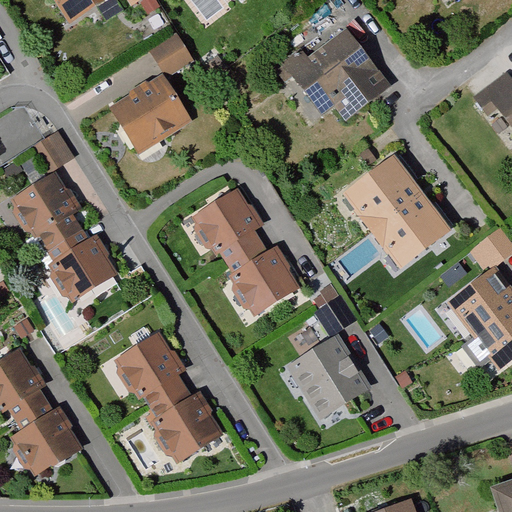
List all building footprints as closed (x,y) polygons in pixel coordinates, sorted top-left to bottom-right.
[(45,0),(63,29),(111,0),(45,0)] [(298,69),(284,79),(310,114),(327,102),(340,120),(379,91),(340,38),(298,69)] [(170,41),(145,56),(159,79),(184,64),(170,41)] [(278,84),(284,79),(298,69),(290,58),(270,72),(278,84)] [(155,83),(104,114),(132,158),(182,126),(155,83)] [(480,118),(489,111),(509,96),(500,83),(470,105),(480,118)] [(511,93),(509,96),(489,111),(511,140),(511,93)] [(43,144),(28,154),(43,178),(58,169),(43,144)] [(422,191),(395,154),(344,192),(372,229),(422,191)] [(56,172),(13,199),(33,233),(41,228),(51,246),(83,226),(75,214),(79,211),(56,172)] [(422,191),(372,229),(400,266),(450,229),(422,191)] [(229,198),(186,224),(211,262),(217,259),(223,267),(254,247),(248,236),(254,232),(229,198)] [(83,226),(51,246),(58,257),(49,262),(73,302),(122,275),(98,235),(91,239),(83,226)] [(494,236),(469,256),(485,276),(510,256),(494,236)] [(254,247),(223,267),(229,276),(222,281),(249,323),(293,295),(267,254),(262,258),(254,247)] [(469,344),(511,311),(511,310),(488,279),(445,312),(469,344)] [(335,303),(309,320),(324,342),(349,325),(335,303)] [(511,311),(469,344),(457,353),(473,373),(486,363),(495,374),(511,361),(511,311)] [(154,338),(108,366),(130,402),(137,397),(144,409),(176,391),(169,381),(177,376),(154,338)] [(332,345),(284,376),(316,425),(364,394),(332,345)] [(15,355),(0,364),(0,416),(3,415),(9,425),(39,407),(31,392),(36,389),(15,355)] [(176,391),(144,409),(153,422),(145,427),(170,470),(218,441),(193,400),(185,405),(176,391)] [(39,407),(9,425),(14,435),(3,441),(28,483),(75,455),(52,415),(46,419),(39,407)] [(511,511),(511,486),(485,496),(491,511),(511,511)]
